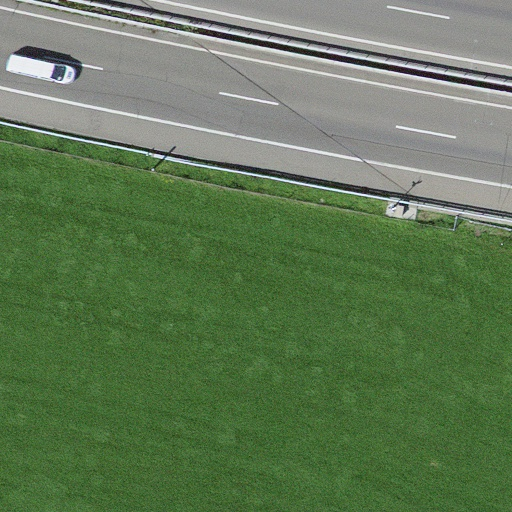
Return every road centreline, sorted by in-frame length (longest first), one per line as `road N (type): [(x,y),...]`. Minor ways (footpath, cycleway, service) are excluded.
road 1 (motorway): [(0,49),(511,149)]
road 2 (motorway): [(511,28),(359,0)]
road 3 (primary): [(407,0),(511,73)]
